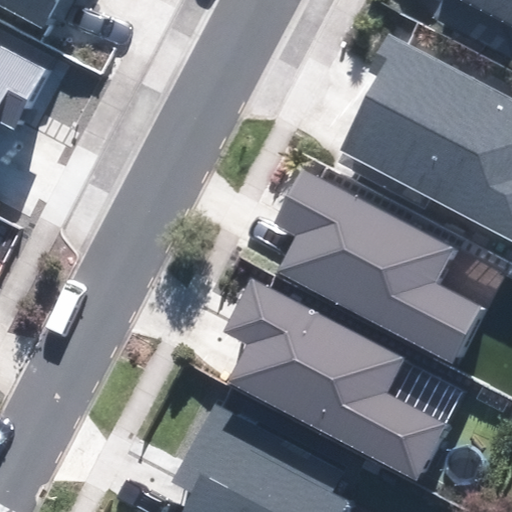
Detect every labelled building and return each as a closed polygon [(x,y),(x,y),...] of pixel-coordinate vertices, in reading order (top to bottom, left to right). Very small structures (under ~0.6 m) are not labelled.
[(0,0),(0,4),(42,27),(55,0),(0,0)] [(511,0),(472,0),(511,20),(511,0)] [(511,97),(393,35),(374,72),(380,76),(341,150),(511,239),(511,97)] [(41,68),(0,46),(0,122),(10,128),(41,68)] [(452,249),(305,173),(278,223),(301,235),(281,273),(452,362),(479,309),(433,285),(452,249)] [(398,355),(252,279),(225,330),(247,342),(227,380),(417,479),(445,426),(379,392),(398,355)] [(338,511),(356,479),(215,406),(176,480),(195,490),(183,511),(338,511)]
